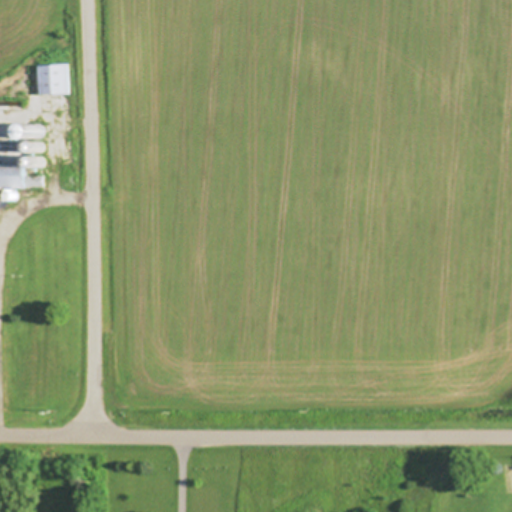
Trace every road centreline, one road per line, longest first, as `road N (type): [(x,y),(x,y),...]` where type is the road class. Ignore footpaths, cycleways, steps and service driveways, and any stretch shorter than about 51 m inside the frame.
road 1 (residential): [(511,436),(0,434)]
road 2 (residential): [(98,438),(84,0)]
